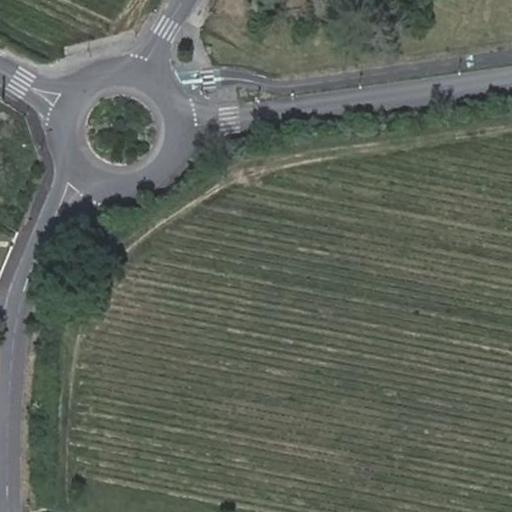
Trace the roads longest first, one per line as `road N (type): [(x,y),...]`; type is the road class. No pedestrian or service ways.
road 1 (residential): [(11,511),(16,352),(27,289),(61,209),(91,170)]
road 2 (residential): [(91,170),(122,180),(154,170),(165,157),(172,114),(140,80)]
